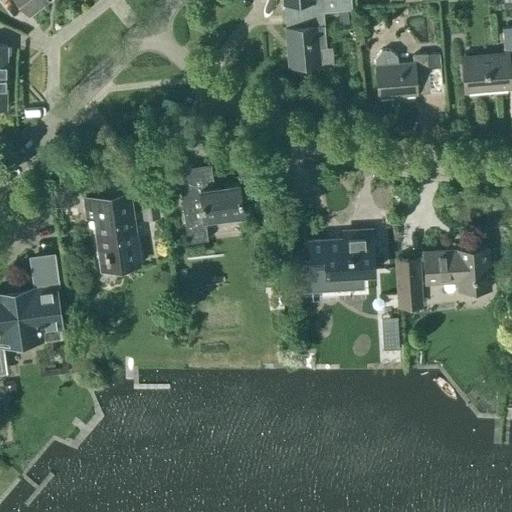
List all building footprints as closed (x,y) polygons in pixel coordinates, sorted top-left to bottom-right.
[(17,0),(29,14),(46,0),(17,0)] [(284,3),(285,15),(322,12),(322,11),(351,9),(350,0),(282,0),(283,3),(284,3)] [(347,11),(337,12),(338,24),(348,23),(348,21),(347,11)] [(316,25),(323,24),(322,12),(285,15),(286,27),(285,27),(288,65),(319,63),(316,25)] [(508,90),(506,70),(511,69),(511,26),(502,27),(504,50),(464,53),(467,93),(508,90)] [(439,66),(438,52),(413,54),(413,61),(396,63),(396,55),(389,49),(379,50),(374,56),(378,96),(416,93),(429,91),(427,67),(439,66)] [(207,239),(204,218),(242,213),(237,183),(204,187),(201,165),(181,167),(183,185),(184,185),(187,207),(182,208),(187,242),(207,239)] [(156,191),(138,193),(142,219),(160,217),(156,191)] [(107,267),(139,262),(129,192),(127,192),(127,196),(108,199),(108,201),(104,201),(103,195),(83,198),(86,218),(99,216),(107,267)] [(374,271),(371,229),(342,231),(342,237),(325,238),(324,232),(322,232),(323,238),(307,239),(309,262),(295,263),(297,287),(359,284),(359,272),(374,271)] [(464,279),(465,289),(489,288),(486,246),(456,248),(456,249),(422,251),(424,281),(464,279)] [(29,259),(33,288),(0,292),(0,373),(4,373),(0,346),(0,345),(41,340),(60,337),(59,326),(60,326),(54,286),(59,285),(54,252),(53,252),(54,256),(29,259)] [(398,305),(420,304),(418,257),(395,258),(398,305)] [(95,330),(86,331),(88,342),(97,341),(97,340),(96,334),(95,330)] [(98,348),(88,349),(90,359),(90,360),(99,358),(99,357),(98,348)]
